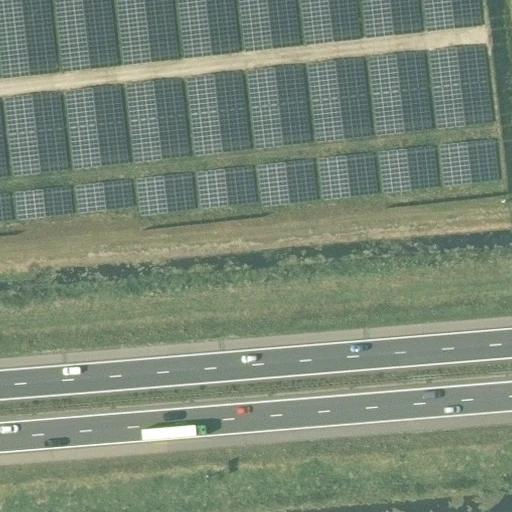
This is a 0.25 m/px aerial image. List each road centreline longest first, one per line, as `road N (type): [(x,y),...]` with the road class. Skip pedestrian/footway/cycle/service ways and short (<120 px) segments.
road 1 (motorway): [(0,440),(511,396)]
road 2 (motorway): [(511,346),(0,386)]
